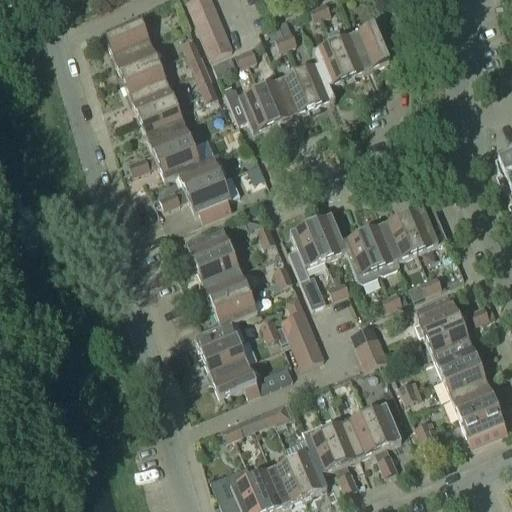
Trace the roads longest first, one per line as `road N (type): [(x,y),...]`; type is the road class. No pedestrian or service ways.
road 1 (residential): [(44,0),(191,511)]
road 2 (residential): [(511,306),(458,174),(452,0)]
